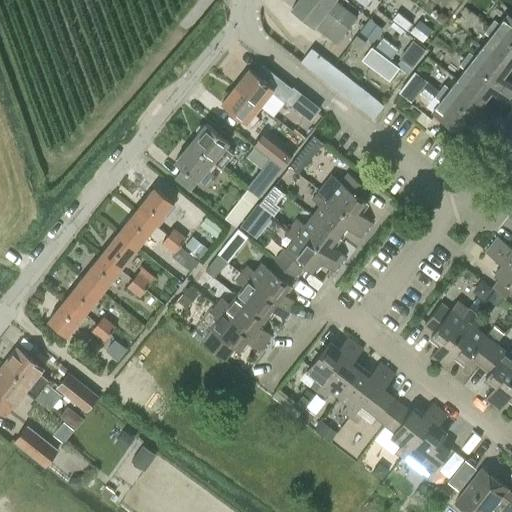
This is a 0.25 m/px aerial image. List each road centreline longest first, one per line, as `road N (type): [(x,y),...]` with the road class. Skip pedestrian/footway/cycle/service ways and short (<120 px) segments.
road 1 (tertiary): [(0,304),(235,26)]
road 2 (residential): [(434,189),(235,26)]
road 3 (residential): [(511,444),(358,326)]
road 4 (residential): [(358,326),(443,219),(441,210)]
road 5 (residential): [(358,326),(323,298),(266,371)]
